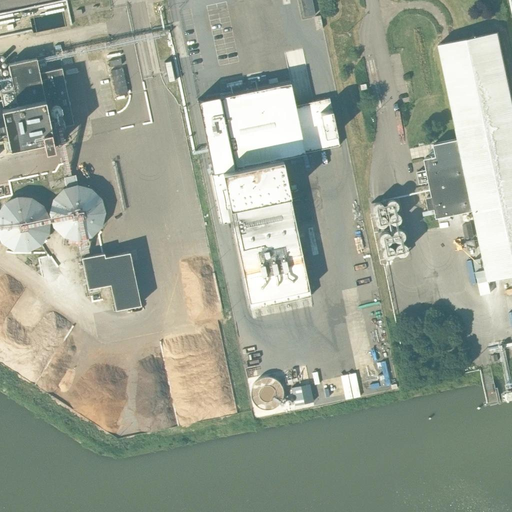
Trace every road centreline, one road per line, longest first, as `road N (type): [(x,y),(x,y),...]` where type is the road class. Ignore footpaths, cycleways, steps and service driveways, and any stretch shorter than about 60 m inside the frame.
road 1 (unknown): [(288,0),(330,72),(343,143),(337,292),(324,326),(300,335),(255,334),(239,313),(179,0)]
road 2 (unknown): [(366,0),(403,182),(428,239),(489,330)]
